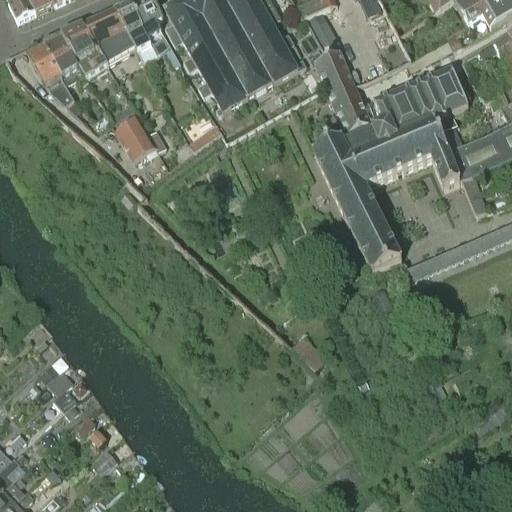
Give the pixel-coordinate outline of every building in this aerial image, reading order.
[(2,0),(17,29),(32,22),(36,20),(25,0),(2,0)] [(25,0),(36,20),(51,13),(44,0),(25,0)] [(67,0),(44,0),(51,13),(69,4),(67,0)] [(190,0),(187,2),(187,3),(165,16),(173,30),(164,36),(175,53),(183,48),(191,63),(182,69),(189,79),(197,74),(206,90),(198,94),(203,104),(212,100),(224,121),(307,73),(303,66),(295,71),(286,56),(294,51),(288,41),(280,45),(272,31),(280,26),(265,0),(190,0)] [(333,0),(318,0),(326,17),(339,11),(333,0)] [(424,0),(436,21),(454,9),(461,4),(458,0),(424,0)] [(511,0),(471,0),(461,5),(461,4),(454,9),(468,33),(483,24),(491,37),(511,24),(511,0)] [(148,2),(115,17),(137,56),(136,56),(138,58),(145,72),(158,64),(165,60),(172,56),(162,39),(155,28),(163,25),(159,19),(150,2),(148,2)] [(137,56),(115,17),(83,32),(107,75),(109,74),(107,71),(136,56),(137,56)] [(107,75),(83,32),(65,39),(63,41),(87,87),(88,87),(107,75)] [(511,65),(511,39),(508,42),(508,43),(493,52),(493,51),(478,59),(483,68),(497,61),(504,70),(511,65)] [(311,40),(300,46),(309,62),(320,56),(311,40)] [(63,41),(45,49),(60,84),(62,87),(63,87),(64,88),(67,93),(76,87),(80,94),(88,90),(89,89),(88,87),(87,87),(63,41)] [(457,42),(449,47),(455,57),(463,52),(457,42)] [(60,84),(45,49),(27,58),(50,98),(62,110),(72,101),(64,88),(63,87),(62,87),(60,84)] [(172,56),(165,60),(175,76),(181,72),(172,56)] [(314,71),(345,144),(374,131),(342,59),(314,71)] [(511,65),(504,70),(502,72),(511,90),(511,65)] [(435,128),(468,115),(452,77),(375,111),(384,130),(388,128),(396,145),(435,128)] [(511,92),(501,99),(502,101),(494,105),(489,107),(489,109),(493,117),(500,115),(507,111),(510,116),(511,114),(511,92)] [(485,109),(494,104),(490,94),(481,99),(479,100),(485,109)] [(75,107),(72,101),(62,110),(66,113),(80,126),(87,119),(75,107)] [(511,114),(510,116),(507,111),(500,115),(505,125),(508,132),(511,130),(511,114)] [(148,142),(150,141),(138,122),(137,122),(132,113),(113,124),(120,137),(115,140),(133,170),(156,156),(148,142)] [(342,148),(312,163),(369,278),(372,284),(403,269),(367,194),(432,169),(443,197),(461,190),(448,159),(435,129),(435,128),(396,145),(388,128),(384,130),(371,137),(373,140),(346,154),(343,147),(342,148)] [(215,130),(188,151),(194,160),(222,139),(215,130)] [(511,130),(508,132),(471,150),(462,154),(450,159),(448,159),(461,190),(462,189),(474,184),(511,166),(511,130)] [(156,137),(150,141),(148,142),(156,156),(158,160),(167,155),(156,137)] [(474,184),(462,189),(468,204),(469,206),(481,201),(480,199),(474,184)] [(481,201),(469,206),(476,223),(487,218),(481,201)] [(511,232),(405,279),(409,290),(511,244),(511,232)] [(303,343),(290,358),(315,381),(328,366),(303,343)] [(52,371),(39,383),(47,392),(60,380),(52,371)] [(47,392),(58,404),(66,397),(74,390),(63,378),(60,380),(47,392)] [(58,404),(53,408),(64,421),(65,420),(73,413),(77,409),(66,397),(58,404)] [(73,413),(65,420),(71,427),(79,419),(73,413)] [(88,423),(75,435),(81,442),(95,431),(88,423)] [(98,437),(89,446),(98,456),(107,448),(98,437)] [(0,481),(3,479),(2,478),(12,468),(5,462),(0,456),(0,481)] [(107,456),(92,471),(103,483),(118,468),(107,456)] [(12,468),(2,478),(3,479),(0,481),(0,503),(15,490),(8,483),(20,471),(14,466),(12,468)] [(52,477),(45,484),(51,490),(61,486),(52,477)] [(121,486),(93,511),(108,511),(128,493),(121,486)] [(0,511),(15,511),(26,501),(15,490),(0,503),(0,511)] [(26,501),(15,511),(28,511),(33,507),(27,502),(26,501)]
